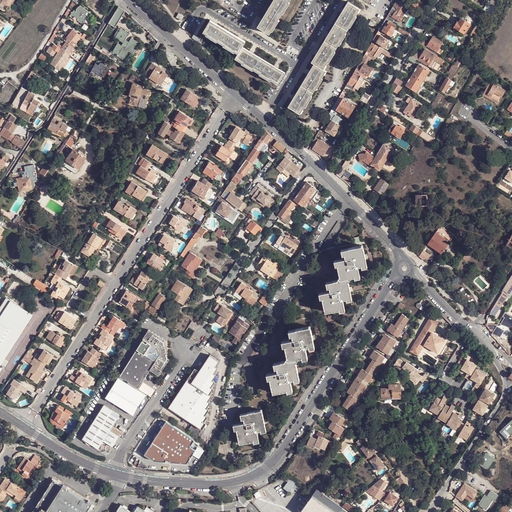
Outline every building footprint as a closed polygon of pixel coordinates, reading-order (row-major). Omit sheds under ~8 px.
[(0,0),(0,8),(4,11),(7,5),(9,6),(12,0),(0,0)] [(289,0),(273,0),(257,27),(269,35),(270,32),(271,32),(278,21),(277,21),(281,14),(282,14),(289,3),(288,2),(289,0)] [(399,21),(402,16),(409,3),(403,0),(395,0),(395,2),(398,4),(396,8),(391,16),(399,21)] [(323,70),(326,65),(325,64),(327,61),(328,62),(334,50),(333,50),(337,43),(338,44),(345,33),(344,32),(348,26),(349,27),(355,15),(357,12),(360,8),(348,1),(311,62),(314,64),(323,70)] [(422,12),(425,8),(418,4),(416,8),(422,12)] [(83,22),(90,14),(81,6),(74,14),(83,22)] [(396,8),(393,6),(388,14),(391,16),(396,8)] [(109,24),(116,27),(126,11),(119,7),(109,24)] [(320,46),(338,15),(334,12),(315,44),(320,46)] [(389,21),(385,18),(377,31),(379,33),(380,33),(381,30),(384,25),(386,26),(387,24),(389,21)] [(469,23),(460,18),(458,22),(457,21),(454,27),(463,32),(463,33),(469,23)] [(210,20),(203,31),(207,34),(206,35),(217,42),(218,41),(224,45),(223,46),(234,53),(235,51),(238,53),(242,47),(245,41),(210,20)] [(390,36),(393,31),(392,30),(393,27),(387,24),(386,26),(384,25),(381,30),(388,34),(390,36)] [(407,36),(409,33),(399,27),(397,30),(407,36)] [(474,28),(470,35),(474,37),(478,31),(474,28)] [(64,40),(73,47),(81,37),(85,41),(89,37),(84,33),(83,35),(82,37),(79,34),(73,29),(64,40)] [(126,60),(131,51),(136,54),(142,44),(133,38),(130,42),(127,39),(131,32),(130,32),(129,33),(126,31),(127,30),(126,30),(126,31),(125,30),(125,29),(124,30),(122,29),(119,34),(118,33),(115,38),(124,43),(123,45),(119,44),(114,54),(126,60)] [(389,41),(380,35),(375,43),(384,48),(389,41)] [(433,36),(432,36),(427,45),(427,46),(431,49),(434,50),(436,52),(439,47),(442,42),(433,36)] [(420,38),(418,42),(424,46),(425,44),(427,42),(426,42),(420,38)] [(68,54),(73,47),(64,40),(59,47),(68,54)] [(371,43),(366,51),(373,56),(376,51),(378,47),(371,43)] [(61,66),(69,55),(68,54),(59,47),(54,44),(52,48),(58,52),(50,63),(55,66),(57,63),(61,66)] [(69,55),(71,57),(77,50),(73,47),(68,54),(69,55)] [(238,53),(234,60),(238,62),(238,61),(241,63),(241,64),(251,71),(252,70),(259,74),(259,75),(269,81),(270,80),(273,82),(272,83),(277,86),(284,73),(263,60),(242,47),(238,53)] [(443,60),(434,54),(425,49),(419,58),(417,56),(418,55),(412,52),(410,55),(416,59),(432,68),(436,61),(441,64),(443,60)] [(457,63),(459,65),(464,56),(465,56),(465,55),(465,54),(463,53),(462,53),(460,56),(461,57),(459,60),(458,60),(457,63)] [(95,57),(91,54),(86,63),(89,65),(95,57)] [(374,59),(367,56),(364,54),(362,58),(371,64),(374,59)] [(101,64),(98,62),(91,74),(96,77),(98,74),(105,78),(111,69),(101,63),(101,64)] [(150,77),(156,82),(158,79),(163,83),(168,75),(161,70),(162,69),(153,63),(149,68),(153,71),(150,77)] [(367,76),(372,68),(363,63),(362,64),(361,66),(359,71),(361,72),(364,74),(367,76)] [(288,107),(300,115),(302,112),(301,111),(303,108),(304,109),(311,97),(310,97),(314,90),(315,90),(322,79),(321,79),(323,75),(324,76),(326,72),(323,70),(314,64),(288,107)] [(422,81),(429,70),(419,64),(416,67),(412,74),(422,81)] [(446,74),(449,75),(447,78),(451,80),(452,77),(458,67),(455,66),(452,64),(446,74)] [(153,71),(149,68),(145,73),(150,77),(153,71)] [(36,74),(32,71),(26,81),(28,82),(27,84),(30,85),(34,87),(37,82),(36,81),(38,78),(35,76),(36,74)] [(359,75),(353,72),(347,83),(352,86),(353,87),(359,78),(360,76),(359,75)] [(420,85),(422,81),(412,74),(407,82),(405,86),(416,92),(420,85)] [(442,87),(445,89),(449,82),(450,80),(451,80),(447,78),(446,77),(441,87),(442,87)] [(363,80),(359,78),(353,87),(355,88),(357,90),(363,80)] [(396,78),(394,82),(400,86),(402,82),(401,81),(396,78)] [(389,89),(397,94),(402,87),(400,86),(394,82),(389,89)] [(505,90),(490,82),(484,93),(494,99),(493,100),(498,103),(505,90)] [(148,89),(139,84),(132,95),(134,96),(130,103),(137,107),(142,99),(144,100),(144,102),(149,104),(154,95),(149,93),(150,91),(147,90),(148,89)] [(181,99),(193,106),(196,100),(198,101),(199,102),(201,98),(187,89),(181,99)] [(29,92),(23,104),(29,107),(26,112),(32,116),(39,101),(33,98),(35,95),(29,92)] [(441,95),(438,93),(431,106),(434,108),(441,95)] [(347,116),(354,105),(343,98),(338,105),(336,109),(347,116)] [(408,115),(412,118),(421,105),(413,100),(410,104),(408,103),(403,112),(405,114),(408,115)] [(338,105),(335,103),(329,113),(332,115),(336,109),(338,105)] [(380,103),(376,109),(383,113),(386,107),(380,103)] [(170,126),(181,132),(185,126),(187,127),(189,124),(191,125),(194,120),(179,111),(170,126)] [(10,120),(4,130),(0,128),(0,135),(9,140),(13,134),(18,125),(14,123),(17,118),(10,113),(7,119),(10,120)] [(341,119),(334,115),(333,116),(332,115),(329,113),(326,117),(331,120),(338,125),(341,119)] [(48,127),(48,128),(57,133),(58,132),(59,130),(65,133),(67,130),(69,126),(54,118),(48,127)] [(333,136),(337,130),(335,130),(338,125),(331,120),(330,122),(326,128),(324,130),(333,136)] [(170,126),(164,122),(157,133),(164,137),(166,134),(170,136),(169,138),(179,143),(185,135),(181,132),(170,126)] [(409,129),(415,133),(419,128),(413,124),(409,129)] [(404,130),(395,125),(391,131),(390,132),(399,137),(404,130)] [(227,143),(233,147),(236,143),(236,144),(241,137),(244,139),(244,140),(248,143),(252,137),(248,134),(246,137),(242,135),(244,132),(236,127),(229,139),(230,139),(227,143)] [(265,143),(272,136),(267,132),(262,137),(260,140),(265,143)] [(410,144),(413,146),(418,137),(420,135),(418,134),(417,133),(410,144)] [(12,143),(22,149),(26,142),(16,136),(12,142),(12,143)] [(68,141),(69,140),(66,138),(59,149),(58,149),(54,155),(57,157),(59,154),(68,141)] [(328,146),(317,139),(315,142),(313,147),(311,148),(322,155),(328,146)] [(255,148),(259,151),(265,143),(260,140),(255,148)] [(80,168),(87,157),(74,149),(69,156),(64,153),(68,146),(70,147),(70,146),(72,144),(68,141),(59,154),(67,160),(80,168)] [(277,141),(274,145),(271,147),(275,150),(277,148),(279,149),(282,152),(286,148),(277,141)] [(215,155),(225,161),(227,157),(229,158),(235,148),(227,143),(224,148),(221,146),(217,151),(215,155)] [(370,165),(370,164),(376,168),(379,170),(386,159),(390,152),(393,148),(390,146),(384,143),(377,153),(377,154),(375,157),(365,151),(364,154),(362,153),(357,154),(359,161),(362,160),(370,165)] [(153,144),(146,154),(153,158),(154,158),(160,161),(162,158),(164,159),(167,154),(153,144)] [(69,156),(74,149),(70,146),(70,147),(68,146),(64,153),(69,156)] [(259,151),(255,148),(248,157),(246,160),(252,165),(252,164),(261,153),(259,151)] [(450,161),(438,152),(436,154),(448,163),(450,161)] [(0,171),(9,156),(5,154),(2,158),(0,156),(0,171)] [(340,168),(337,173),(341,175),(352,157),(348,154),(346,158),(340,168)] [(296,179),(301,172),(299,170),(300,168),(285,157),(277,168),(282,172),(285,169),(294,176),(293,177),(296,179)] [(151,163),(145,159),(136,173),(150,181),(154,175),(156,172),(151,169),(150,171),(149,171),(147,170),(147,169),(151,163)] [(77,173),(80,168),(67,160),(64,165),(77,173)] [(244,176),(252,165),(246,160),(238,171),(244,176)] [(203,173),(213,180),(214,179),(218,174),(221,175),(223,172),(209,163),(203,173)] [(45,164),(40,172),(44,175),(49,167),(45,164)] [(23,174),(24,177),(17,178),(18,182),(15,183),(16,187),(19,186),(20,193),(25,192),(24,191),(27,190),(28,192),(32,191),(32,190),(34,189),(33,188),(35,186),(34,180),(38,180),(37,176),(35,176),(34,172),(36,171),(35,165),(25,166),(26,171),(25,172),(25,174),(23,174)] [(238,184),(244,176),(238,171),(236,174),(232,180),(238,184)] [(511,174),(507,172),(502,179),(511,185),(511,174)] [(212,185),(204,179),(201,183),(199,182),(192,191),(204,198),(212,185)] [(244,203),(231,193),(238,184),(232,180),(221,196),(232,205),(239,209),(241,206),(244,203)] [(387,185),(380,180),(373,189),(381,194),(387,185)] [(125,191),(132,195),(132,194),(137,198),(140,194),(143,195),(146,191),(131,181),(125,191)] [(307,182),(300,191),(310,198),(316,188),(307,182)] [(259,187),(251,198),(255,201),(257,198),(261,201),(266,205),(269,207),(274,201),(271,198),(268,196),(266,194),(262,191),(263,190),(259,187)] [(319,191),(316,188),(310,198),(313,200),(319,191)] [(325,189),(322,193),(334,202),(335,200),(336,199),(325,189)] [(300,191),(294,200),(303,207),(304,206),(310,198),(300,191)] [(366,192),(360,197),(363,200),(368,195),(366,192)] [(415,194),(415,205),(425,205),(425,194),(415,194)] [(232,205),(221,196),(217,202),(221,205),(216,210),(226,218),(231,211),(233,210),(230,208),(232,205)] [(304,206),(307,208),(313,200),(310,198),(304,206)] [(197,219),(201,214),(202,214),(205,210),(186,199),(183,203),(185,203),(181,209),(197,219)] [(286,205),(291,209),(294,206),(295,203),(290,200),(286,205)] [(119,201),(115,209),(132,220),(133,218),(137,210),(127,203),(125,205),(119,201)] [(288,214),(291,209),(286,205),(279,215),(283,218),(281,220),(288,225),(294,218),(288,214)] [(226,218),(225,219),(229,222),(235,214),(231,211),(226,218)] [(179,231),(184,223),(172,215),(167,222),(170,224),(169,226),(173,229),(174,228),(179,231)] [(123,239),(128,231),(121,227),(122,226),(112,219),(111,220),(109,219),(106,223),(109,225),(108,226),(111,228),(109,231),(123,239)] [(262,231),(263,229),(253,220),(247,228),(248,229),(251,231),(255,234),(259,229),(262,231)] [(182,257),(184,258),(192,246),(205,228),(202,226),(201,227),(197,233),(196,232),(188,245),(181,256),(182,257)] [(441,252),(453,235),(440,226),(439,226),(434,233),(427,243),(434,248),(441,252)] [(207,230),(205,228),(192,246),(195,247),(203,236),(207,230)] [(82,251),(85,254),(87,252),(90,254),(95,246),(96,247),(97,247),(103,239),(94,233),(89,241),(88,241),(82,251)] [(162,233),(157,240),(159,242),(158,244),(163,248),(164,247),(170,251),(174,246),(173,245),(175,242),(162,233)] [(284,237),(280,235),(276,242),(279,245),(280,244),(285,247),(284,248),(289,251),(292,253),(297,245),(285,237),(284,237)] [(362,249),(361,246),(343,250),(344,255),(345,259),(336,261),(338,266),(340,277),(337,281),(329,283),(330,288),(330,292),(322,294),(323,299),(325,310),(327,310),(328,313),(340,310),(346,309),(344,300),(347,299),(353,298),(349,282),(352,278),(355,277),(360,276),(359,267),(362,266),(367,265),(364,249),(362,249)] [(161,269),(164,264),(162,263),(164,260),(151,251),(148,255),(149,256),(148,259),(146,262),(156,269),(158,267),(161,269)] [(187,260),(195,267),(198,264),(200,265),(203,261),(192,253),(187,260)] [(268,259),(264,256),(258,265),(262,268),(261,269),(270,276),(273,278),(279,270),(273,265),(267,261),(268,259)] [(56,273),(62,277),(65,279),(69,273),(73,275),(78,267),(66,259),(64,264),(62,263),(56,273)] [(195,267),(187,260),(183,267),(189,271),(192,272),(195,267)] [(274,264),(273,265),(279,270),(283,264),(277,260),(274,264)] [(270,276),(261,269),(260,271),(269,277),(270,276)] [(62,277),(56,273),(51,280),(57,284),(56,286),(51,293),(56,297),(58,295),(63,298),(70,288),(64,285),(63,286),(62,285),(62,284),(59,281),(62,277)] [(152,279),(142,273),(140,276),(139,275),(136,278),(134,277),(131,283),(144,292),(148,285),(147,284),(148,282),(149,283),(152,279)] [(511,276),(503,290),(510,294),(511,291),(511,276)] [(37,280),(34,284),(43,291),(41,295),(43,296),(48,287),(44,285),(37,280)] [(193,291),(178,280),(172,290),(178,295),(174,300),(183,306),(185,302),(183,300),(187,294),(190,296),(193,291)] [(247,286),(242,283),(236,291),(244,296),(246,298),(244,300),(250,304),(254,298),(252,296),(254,293),(249,289),(246,288),(247,286)] [(132,310),(137,303),(136,302),(138,299),(127,292),(122,298),(121,298),(117,304),(119,305),(120,303),(132,310)] [(159,293),(152,304),(158,308),(165,297),(159,293)] [(501,294),(493,307),(499,311),(508,298),(501,294)] [(421,310),(427,301),(425,299),(421,297),(418,302),(417,302),(416,303),(415,305),(415,306),(421,310)] [(0,308),(0,323),(18,335),(32,315),(7,298),(0,308)] [(251,307),(257,299),(254,298),(250,304),(248,305),(251,307)] [(234,312),(220,303),(215,310),(224,316),(223,318),(220,322),(226,326),(230,319),(229,319),(234,312)] [(153,315),(158,308),(152,304),(150,307),(151,308),(148,311),(153,315)] [(499,311),(493,307),(487,316),(494,320),(499,311)] [(71,328),(75,322),(68,317),(69,315),(65,312),(63,315),(60,313),(56,320),(71,328)] [(497,326),(493,333),(506,339),(511,328),(502,322),(507,313),(506,312),(497,326)] [(511,315),(507,313),(502,322),(511,328),(511,315)] [(402,314),(395,325),(402,330),(409,318),(402,314)] [(113,316),(107,326),(103,324),(100,328),(102,329),(108,333),(111,329),(116,332),(119,327),(122,328),(125,324),(113,316)] [(434,329),(438,322),(430,317),(426,323),(434,329)] [(238,335),(234,340),(239,344),(251,326),(239,318),(231,331),(238,335)] [(195,331),(200,324),(196,322),(195,323),(192,321),(189,326),(195,331)] [(0,361),(18,335),(0,323),(0,372),(2,369),(0,368),(0,361)] [(402,330),(395,325),(392,323),(387,330),(398,337),(403,330),(402,330)] [(431,332),(432,333),(434,329),(426,323),(421,332),(428,337),(431,332)] [(493,333),(497,326),(490,324),(488,329),(492,335),(493,333)] [(297,330),(292,330),(293,336),(294,339),(285,341),(286,347),(288,357),(286,361),(282,361),(282,362),(277,363),(278,368),(279,372),(270,374),(271,379),(273,389),(274,389),(276,389),(277,392),(289,390),(293,389),(292,380),(295,379),(300,378),(297,362),(299,358),(303,357),(308,356),(307,347),(310,347),(315,345),(314,341),(312,330),(309,330),(309,327),(304,328),(297,329),(297,330)] [(108,333),(102,329),(93,343),(102,348),(104,343),(109,346),(112,342),(107,339),(110,335),(108,333)] [(120,377),(138,389),(150,370),(159,376),(168,361),(167,360),(167,358),(168,358),(167,353),(166,353),(164,347),(165,347),(164,341),(163,342),(162,340),(163,339),(149,329),(143,338),(144,339),(120,377)] [(46,338),(59,346),(62,341),(64,337),(60,334),(59,336),(50,330),(46,338)] [(442,344),(444,340),(432,333),(431,332),(428,337),(421,332),(410,351),(414,354),(417,350),(416,350),(418,347),(422,349),(424,346),(437,353),(440,348),(442,344)] [(223,336),(217,333),(213,339),(218,343),(223,336)] [(386,333),(381,340),(392,347),(396,341),(386,333)] [(392,347),(381,340),(377,348),(387,354),(392,347)] [(81,360),(92,367),(93,366),(99,357),(98,357),(101,353),(92,348),(89,352),(88,351),(81,360)] [(37,354),(32,361),(43,368),(46,364),(49,359),(51,360),(54,356),(44,350),(40,356),(37,354)] [(371,357),(374,359),(381,364),(385,358),(375,350),(371,357)] [(215,366),(219,361),(210,355),(199,372),(195,369),(169,408),(195,425),(191,431),(198,436),(206,424),(203,423),(207,417),(205,416),(208,410),(206,409),(210,403),(208,402),(212,396),(209,395),(213,389),(211,388),(215,382),(212,381),(216,375),(214,373),(217,368),(215,366)] [(101,358),(99,357),(93,366),(95,368),(101,358)] [(381,364),(374,359),(366,371),(373,375),(381,364)] [(411,380),(416,384),(420,380),(423,382),(428,375),(425,373),(423,376),(418,372),(419,371),(405,362),(405,363),(399,359),(396,363),(402,367),(415,375),(411,380)] [(468,379),(476,365),(467,359),(461,369),(467,372),(465,377),(468,379)] [(36,383),(39,378),(38,377),(41,372),(43,368),(32,361),(30,364),(32,366),(26,376),(36,383)] [(373,375),(366,371),(363,369),(359,375),(369,383),(374,376),(373,375)] [(477,388),(485,374),(476,369),(471,378),(477,382),(474,386),(477,388)] [(86,389),(92,379),(79,371),(77,375),(75,378),(71,375),(69,378),(86,389)] [(132,415),(146,395),(137,390),(138,389),(120,377),(119,377),(118,377),(105,398),(132,415)] [(356,379),(352,386),(363,393),(367,387),(356,379)] [(27,389),(14,380),(10,385),(12,386),(6,394),(14,399),(20,391),(24,394),(27,389)] [(400,399),(399,385),(388,385),(389,389),(381,389),(381,399),(400,399)] [(363,393),(352,386),(348,393),(351,395),(358,400),(359,400),(363,393)] [(76,406),(81,398),(64,387),(61,393),(63,394),(60,399),(68,405),(70,402),(76,406)] [(489,403),(494,394),(485,389),(484,391),(480,398),(489,403)] [(358,400),(351,395),(343,407),(350,412),(358,400)] [(437,414),(447,399),(443,397),(442,400),(437,397),(431,408),(435,411),(434,412),(437,414)] [(482,415),(488,405),(478,400),(474,407),(473,409),(482,415)] [(120,415),(104,404),(94,420),(110,430),(112,426),(120,415)] [(446,422),(455,406),(452,404),(450,407),(445,405),(439,415),(443,418),(442,420),(446,422)] [(49,421),(51,423),(56,426),(58,423),(61,426),(70,413),(65,410),(63,412),(62,411),(63,409),(58,406),(57,408),(55,407),(53,410),(54,411),(49,418),(49,420),(49,421)] [(262,413),(261,411),(257,411),(256,411),(250,412),(249,413),(244,414),(245,419),(246,422),(237,425),(238,430),(241,440),(243,440),(244,443),(248,442),(249,442),(255,441),(260,439),(259,431),(262,430),(267,429),(267,426),(267,425),(264,413),(262,413)] [(458,432),(463,423),(459,421),(462,415),(459,414),(458,415),(454,412),(447,423),(451,426),(450,427),(458,432)] [(333,421),(341,426),(345,420),(335,413),(330,419),(333,421)] [(511,419),(500,431),(506,438),(511,432),(511,419)] [(119,436),(110,430),(94,420),(83,439),(98,448),(103,441),(112,446),(119,436)] [(196,439),(168,421),(146,454),(155,460),(164,461),(166,457),(171,461),(188,463),(197,449),(192,446),(192,445),(195,447),(198,443),(195,441),(196,439)] [(341,426),(333,421),(329,428),(341,435),(345,429),(341,426)] [(467,439),(474,428),(469,425),(470,424),(466,422),(465,424),(463,423),(458,432),(460,433),(458,436),(462,438),(463,436),(467,439)] [(121,432),(112,426),(110,430),(119,436),(121,432)] [(321,436),(319,435),(318,439),(315,445),(316,445),(324,449),(328,442),(329,440),(321,436)] [(312,436),(308,445),(313,448),(316,445),(315,445),(318,439),(315,438),(312,436)] [(368,457),(374,452),(367,442),(364,445),(360,439),(356,441),(368,457)] [(374,452),(368,457),(371,460),(379,470),(385,466),(374,452)] [(495,459),(486,453),(479,464),(488,470),(495,459)] [(22,474),(26,476),(34,465),(35,464),(37,465),(36,466),(39,468),(43,462),(40,460),(39,461),(34,458),(32,461),(24,456),(18,466),(24,470),(23,472),(22,474)] [(15,497),(20,500),(25,491),(5,478),(1,485),(2,485),(1,488),(0,487),(0,498),(2,500),(4,497),(3,496),(6,491),(8,493),(10,490),(16,494),(15,497)] [(388,482),(382,478),(381,480),(366,491),(382,501),(383,499),(386,493),(383,492),(388,482)] [(66,486),(55,479),(32,511),(90,511),(96,503),(92,501),(91,502),(70,488),(71,487),(67,484),(66,486)] [(284,488),(290,492),(297,483),(290,479),(288,481),(284,488)] [(402,479),(397,482),(404,494),(408,491),(402,479)] [(478,492),(465,483),(457,496),(463,501),(467,494),(474,498),(478,492)] [(348,511),(318,489),(302,511),(303,511),(348,511)] [(499,495),(491,490),(488,494),(489,494),(488,496),(487,496),(485,494),(478,504),(484,508),(491,498),(493,500),(495,501),(499,495)] [(398,497),(387,491),(386,493),(383,499),(394,505),(398,497)] [(491,498),(484,508),(486,510),(493,500),(491,498)] [(353,505),(348,501),(344,507),(351,511),(361,511),(362,511),(359,509),(358,508),(353,505)]
